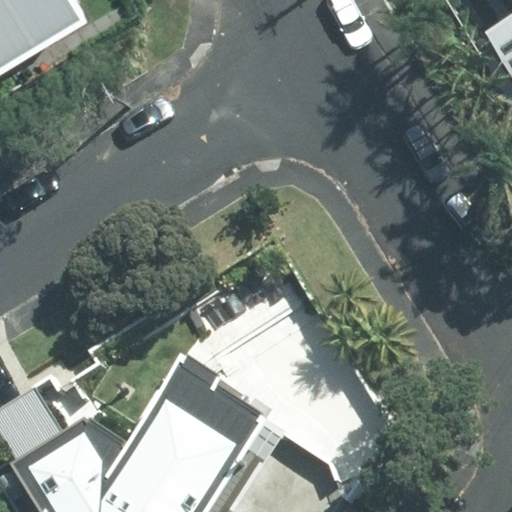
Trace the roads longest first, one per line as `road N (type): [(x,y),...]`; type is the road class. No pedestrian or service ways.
road 1 (residential): [(0,252),(319,54)]
road 2 (residential): [(319,54),(511,353)]
